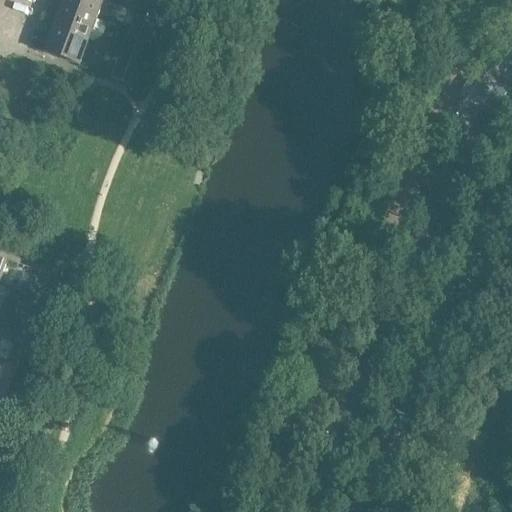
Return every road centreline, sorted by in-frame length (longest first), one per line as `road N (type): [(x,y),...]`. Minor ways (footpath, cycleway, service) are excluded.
road 1 (secondary): [(511,83),(416,255),(314,511)]
road 2 (secondary): [(369,511),(434,343),(511,185)]
